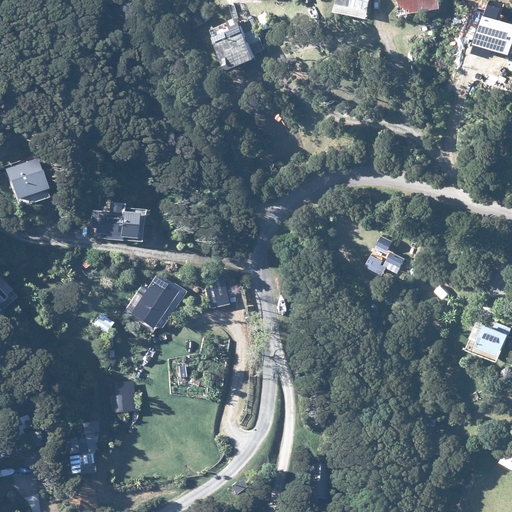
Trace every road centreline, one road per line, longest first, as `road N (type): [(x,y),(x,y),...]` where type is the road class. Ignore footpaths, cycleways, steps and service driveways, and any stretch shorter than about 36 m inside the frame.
road 1 (unclassified): [(511,210),(445,186),(345,176),(293,195),(268,229),(261,279),(279,383)]
road 2 (unclassified): [(279,383),(262,449),(169,511)]
road 3 (unclassified): [(269,511),(286,460),(279,383)]
